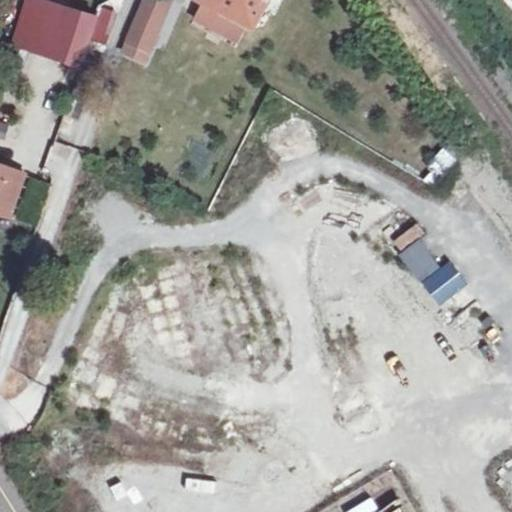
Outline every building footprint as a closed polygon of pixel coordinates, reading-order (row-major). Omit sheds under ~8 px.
[(30,0),(21,38),(11,68),(36,78),(45,51),(54,53),(71,8),(48,0),(30,0)] [(148,68),(175,1),(172,0),(143,0),(120,56),(148,68)] [(273,0),(205,0),(260,27),(273,0)] [(80,69),(100,18),(71,8),(54,53),(57,55),(80,69)] [(0,198),(11,171),(0,166),(0,198)] [(402,252),(425,240),(420,230),(397,241),(402,252)] [(400,260),(423,283),(442,264),(419,241),(400,260)] [(189,273),(217,270),(216,260),(188,263),(189,273)] [(457,264),(424,281),(438,308),(470,292),(457,264)]
